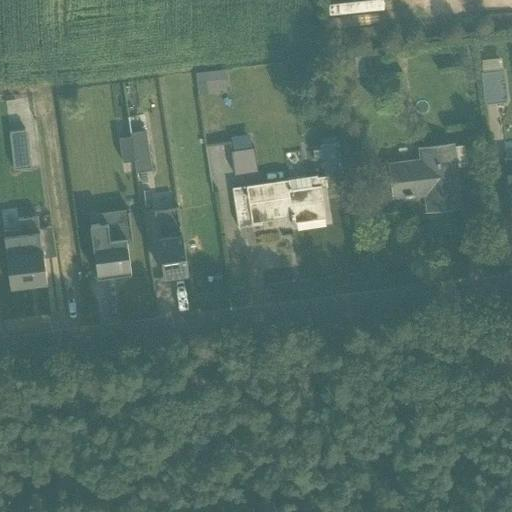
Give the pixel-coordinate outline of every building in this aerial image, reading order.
[(188,96),(216,90),(212,68),(183,74),(188,96)] [(134,130),(105,134),(109,160),(121,158),(123,169),(139,167),(134,130)] [(320,141),(299,146),(302,160),(323,155),(320,141)] [(422,211),(458,206),(450,141),(414,146),(416,160),(384,164),(389,201),(420,197),(422,211)] [(218,149),(222,172),(245,169),(241,146),(218,149)] [(12,152),(12,173),(24,172),(24,152),(12,152)] [(290,229),(322,224),(314,174),(227,187),(233,225),(288,217),(290,229)] [(0,215),(0,228),(46,223),(41,175),(0,179),(0,199),(2,215),(0,215)] [(143,274),(179,275),(181,228),(166,227),(167,204),(145,204),(143,274)] [(87,277),(125,272),(120,235),(82,240),(87,277)] [(0,288),(26,285),(20,237),(0,239),(0,288)]
